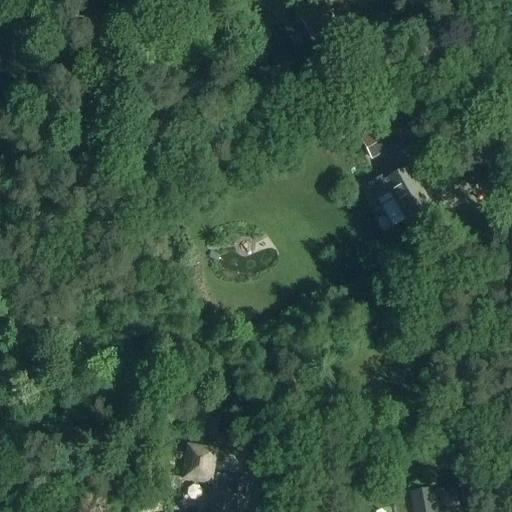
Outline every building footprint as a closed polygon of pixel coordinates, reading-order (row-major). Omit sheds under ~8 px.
[(321,0),(316,0),(295,12),(316,47),(341,32),(321,0)] [(370,161),(408,139),(397,119),(387,125),(382,117),(356,132),(360,140),(358,141),(370,161)] [(407,220),(431,207),(419,185),(422,184),(413,167),(386,182),(407,220)] [(66,305),(24,324),(33,344),(75,325),(66,305)] [(209,488),(214,452),(184,448),(179,484),(209,488)] [(248,482),(238,480),(217,476),(210,511),(240,511),(242,499),(245,500),(248,482)] [(429,490),(408,495),(411,511),(445,511),(460,509),(456,490),(430,495),(429,490)]
